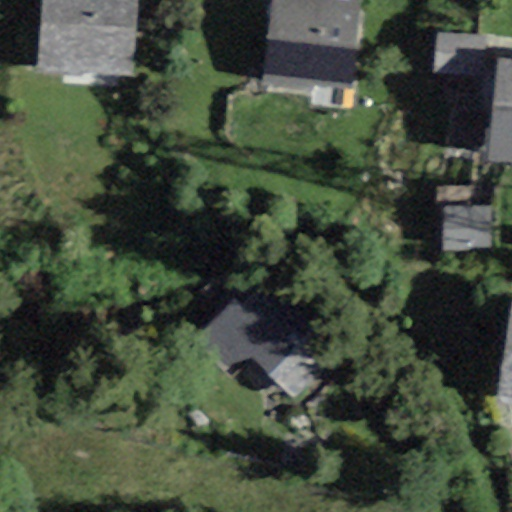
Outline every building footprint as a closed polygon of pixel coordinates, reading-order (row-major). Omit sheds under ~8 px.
[(135,0),(45,0),(44,20),(40,73),(129,80),(133,26),(135,0)] [(364,0),(273,0),(270,36),(263,89),(352,100),(359,46),(364,0)] [(441,66),(486,66),(486,28),(441,28),(441,66)] [(511,53),(500,53),(495,105),(491,157),(511,159),(511,53)] [(272,267),(197,332),(227,368),(252,347),(292,393),(343,349),(272,267)] [(511,309),(499,397),(511,399),(511,309)]
